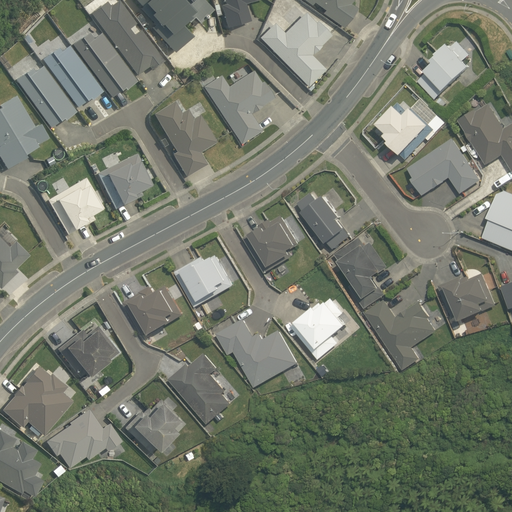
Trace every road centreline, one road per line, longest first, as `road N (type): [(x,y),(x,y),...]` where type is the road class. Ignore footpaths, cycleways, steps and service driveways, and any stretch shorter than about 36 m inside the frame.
road 1 (tertiary): [(322,125),(250,183),(68,282),(0,342)]
road 2 (tertiary): [(415,0),(322,125)]
road 3 (residential): [(322,125),(402,221),(428,232)]
